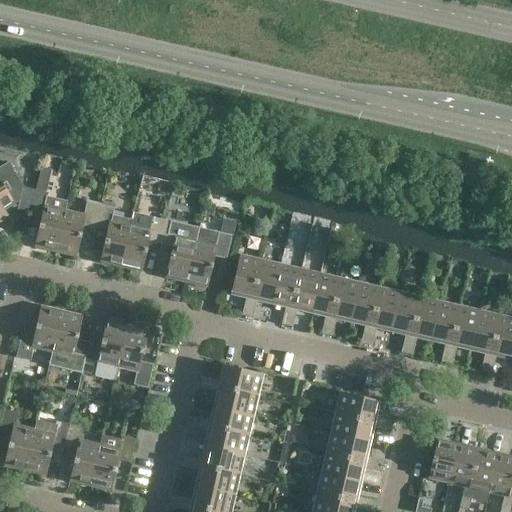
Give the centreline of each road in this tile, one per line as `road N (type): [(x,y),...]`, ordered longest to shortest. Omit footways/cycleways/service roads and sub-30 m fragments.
road 1 (primary): [(0,17),(511,133)]
road 2 (residential): [(0,350),(13,291),(36,277),(182,310),(195,323)]
road 3 (residential): [(418,389),(406,371),(195,323)]
road 4 (residential): [(152,511),(195,323)]
road 5 (residential): [(418,389),(389,511)]
